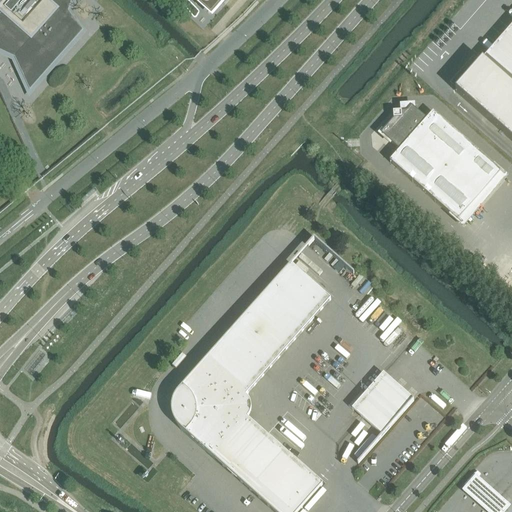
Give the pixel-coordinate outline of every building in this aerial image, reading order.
[(2,14),(0,15),(0,51),(15,59),(30,91),(83,31),(68,12),(72,0),(7,0),(2,7),(7,11),(3,15),(2,14)] [(483,61),(455,92),(511,141),(511,51),(498,67),(495,71),(494,71),(485,63),(483,61)] [(400,152),(390,163),(458,223),(501,173),(433,113),(427,121),(412,108),(407,113),(393,114),(394,120),(381,135),(400,152)] [(174,400),(172,408),(173,416),(175,424),(181,430),(273,511),(298,511),(323,485),(236,408),(331,300),(291,265),(178,393),(174,400)] [(384,375),(352,410),(382,437),(358,464),(358,465),(414,402),(384,375)] [(506,511),(511,507),(475,476),(462,491),(485,511),(506,511)]
